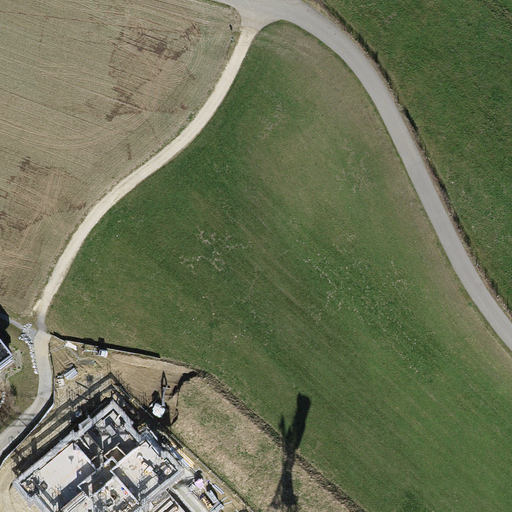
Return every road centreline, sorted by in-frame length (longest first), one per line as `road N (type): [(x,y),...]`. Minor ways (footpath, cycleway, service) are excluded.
road 1 (track): [(511,337),(452,241),(370,75),(299,11),(254,0)]
road 2 (track): [(70,257),(112,201),(176,150),(218,97),(264,0)]
